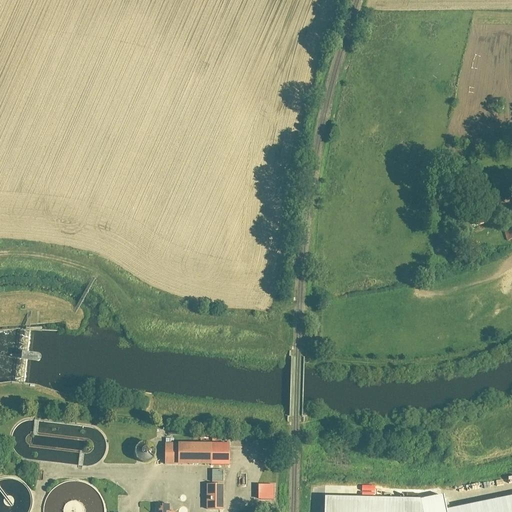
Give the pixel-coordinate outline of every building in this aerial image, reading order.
[(493,202),(511,196),(511,173),(486,181),(493,202)] [(465,210),(471,228),(494,220),(487,203),(465,210)] [(511,218),(500,221),(506,244),(511,242),(511,218)] [(20,359),(31,360),(40,360),(43,357),(42,352),(32,351),(21,350),(20,359)] [(92,428),(35,422),(25,422),(17,427),(11,438),(13,449),(18,456),(25,461),(83,469),(94,467),(102,462),(105,455),(106,447),(104,438),(99,434),(92,428)] [(160,439),(160,462),(206,463),(207,440),(160,439)] [(220,481),(220,469),(209,469),(209,481),(220,481)] [(0,481),(0,511),(28,511),(30,509),(31,502),(29,494),(25,488),(22,484),(15,481),(7,480),(0,481)] [(219,482),(203,481),(202,506),(218,506),(219,482)] [(61,484),(52,490),(45,499),(42,509),(42,511),(103,511),(104,507),(100,497),(92,488),(82,483),(71,482),(61,484)] [(272,500),(272,484),(254,484),(254,500),(272,500)] [(511,511),(511,493),(443,508),(440,492),(416,497),(419,511),(511,511)] [(163,511),(164,502),(149,502),(149,511),(163,511)]
